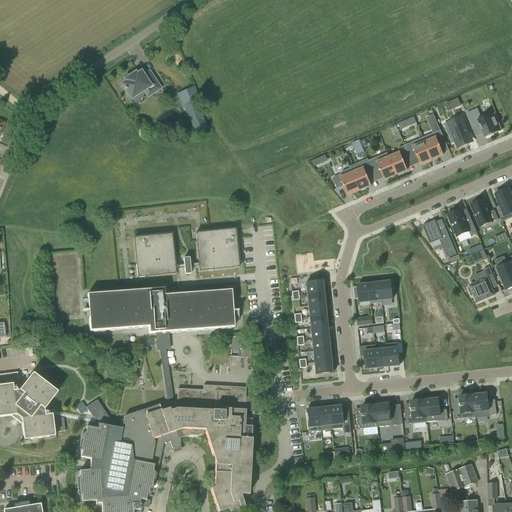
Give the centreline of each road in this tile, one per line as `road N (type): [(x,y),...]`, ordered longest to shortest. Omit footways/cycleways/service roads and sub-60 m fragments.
road 1 (unclassified): [(29,117),(192,0)]
road 2 (residential): [(511,146),(345,215)]
road 3 (residential): [(355,235),(511,170)]
road 4 (residential): [(511,373),(352,389)]
road 5 (residential): [(352,389),(343,276),(355,235)]
road 6 (residential): [(258,511),(260,488),(284,458),(273,375)]
road 7 (residential): [(273,375),(260,242)]
